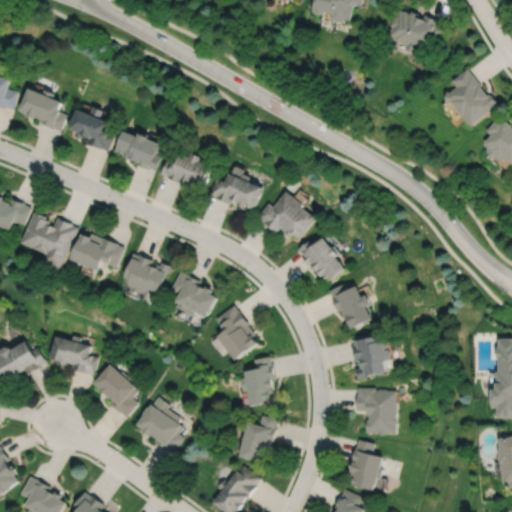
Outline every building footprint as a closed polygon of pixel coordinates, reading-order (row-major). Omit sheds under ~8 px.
[(321,12),(324,13),(324,10),(332,12),(331,17),(343,20),(344,17),(350,18),(354,1),(362,3),(362,0),(314,0),(312,10),(315,10),(315,12),(320,13),(321,12)] [(400,8),(397,14),(396,14),(391,24),(393,25),(388,35),(397,39),(397,38),(407,43),(405,47),(415,51),(419,44),(425,47),(430,36),(439,40),(446,25),(438,21),(439,19),(426,13),(424,17),(419,14),(420,12),(413,9),(411,12),(405,9),(404,10),(400,8)] [(0,105),(7,107),(7,106),(15,108),(19,90),(8,87),(11,76),(2,74),(3,68),(0,67),(0,105)] [(452,100),(471,124),(498,103),(496,102),(498,101),(492,93),(490,94),(489,93),(488,93),(482,85),(473,73),(468,67),(452,80),(457,86),(451,91),(447,90),(446,100),(452,100)] [(30,86),(21,108),(29,111),(27,114),(36,118),(37,115),(43,118),(41,122),(55,128),(55,127),(62,130),(69,114),(62,111),(62,109),(60,108),(63,100),(53,96),(55,92),(45,88),(44,92),(30,86)] [(78,107),(70,126),(79,130),(77,135),(84,138),(86,134),(91,136),(88,142),(103,148),(103,147),(110,150),(117,134),(108,130),(112,121),(102,116),(105,109),(95,105),(92,112),(80,107),(80,108),(78,107)] [(498,116),(488,130),(492,133),(485,143),(490,147),(488,150),(489,151),(488,151),(495,157),(496,156),(500,159),(504,155),(511,161),(511,124),(505,119),(503,120),(498,116)] [(126,129),(117,150),(125,153),(125,155),(132,158),(132,157),(138,159),(136,163),(150,168),(150,167),(156,169),(162,156),(156,154),(161,143),(154,140),(154,139),(150,137),(151,135),(141,131),(140,135),(126,129)] [(167,158),(161,173),(182,183),(183,180),(189,183),(190,182),(204,188),(209,177),(208,177),(212,166),(204,163),(205,161),(200,159),(201,156),(191,152),(190,155),(188,154),(188,155),(180,152),(175,162),(167,158)] [(234,165),(231,173),(229,172),(225,181),(217,177),(210,194),(216,196),(216,197),(231,204),(233,199),(238,201),(237,204),(244,207),(245,203),(254,206),(262,186),(248,181),(250,176),(243,173),(245,169),(234,165)] [(269,202),(258,217),(264,221),(263,222),(277,233),(281,227),(286,230),(285,232),(291,237),(293,233),(300,239),(316,218),(301,206),(303,203),(286,190),(274,206),(269,202)] [(0,231),(2,226),(11,229),(15,220),(25,224),(33,207),(25,204),(26,202),(12,197),(10,202),(4,199),(5,196),(0,194),(0,231)] [(35,211),(22,242),(46,252),(43,261),(63,269),(80,227),(73,224),(74,223),(59,217),(55,226),(50,224),(52,220),(47,218),(47,216),(35,211)] [(84,233),(74,258),(101,270),(105,261),(119,266),(127,247),(120,244),(121,243),(105,237),(105,238),(93,233),(92,236),(84,233)] [(323,237),(315,244),(311,239),(299,249),(303,254),(302,255),(312,267),(313,265),(318,271),(317,272),(321,277),(323,275),(328,282),(345,268),(336,256),(340,253),(334,244),(331,247),(323,237)] [(135,252),(129,266),(132,267),(127,278),(133,280),(131,285),(137,288),(137,287),(139,287),(138,289),(148,293),(149,291),(157,295),(166,274),(167,275),(171,265),(162,262),(160,265),(153,262),(154,259),(141,254),(141,255),(135,252)] [(181,271),(171,288),(180,293),(175,301),(181,304),(179,308),(193,316),(195,312),(206,318),(217,297),(211,294),(213,290),(205,286),(204,288),(199,285),(202,281),(188,274),(181,271)] [(344,284),(331,290),(334,296),(333,297),(339,311),(341,310),(347,322),(349,321),(352,329),(373,319),(367,306),(371,304),(367,295),(362,297),(357,286),(348,291),(344,284)] [(234,305),(216,318),(221,325),(220,325),(225,331),(217,337),(235,361),(258,343),(253,336),(256,334),(249,325),(250,323),(240,310),(239,311),(234,305)] [(353,339),(355,346),(353,346),(356,362),(359,361),(360,368),(356,369),(358,379),(385,373),(385,371),(386,371),(384,362),(388,361),(384,342),(380,343),(378,336),(377,336),(377,334),(353,339)] [(58,336),(52,358),(61,361),(61,363),(67,365),(68,363),(74,364),(72,369),(95,375),(99,357),(90,354),(93,346),(81,343),(82,337),(74,335),(72,341),(58,336)] [(511,338),(510,338),(499,339),(499,347),(498,347),(498,359),(500,359),(500,372),(497,372),(498,391),(493,391),(493,397),(492,397),(492,409),(498,409),(498,418),(511,417),(511,338)] [(2,350),(0,347),(0,379),(3,384),(11,379),(12,381),(20,376),(20,374),(26,370),(29,375),(41,367),(40,365),(47,361),(38,347),(33,350),(27,341),(12,350),(11,349),(6,347),(2,349),(2,350)] [(254,360),(256,370),(244,372),(245,378),(241,379),(243,392),(247,391),(250,406),(272,402),(270,394),(275,393),(272,380),(277,379),(274,364),(272,364),(271,356),(254,360)] [(112,365),(95,383),(102,389),(102,390),(109,396),(109,395),(114,399),(110,403),(121,413),(122,412),(128,417),(140,404),(133,398),(140,391),(137,388),(138,387),(131,381),(133,380),(123,371),(121,373),(112,365)] [(358,387),(358,395),(357,395),(357,410),(367,410),(367,416),(369,416),(369,419),(367,419),(367,433),(378,433),(378,434),(387,435),(387,433),(396,434),(397,421),(395,421),(395,411),(397,411),(397,391),(387,390),(387,389),(379,389),(379,390),(376,390),(376,388),(358,387)] [(158,396),(151,406),(150,405),(148,408),(147,407),(143,412),(145,414),(144,415),(145,416),(139,425),(145,430),(143,433),(148,437),(149,435),(155,439),(154,442),(166,450),(166,449),(173,454),(184,438),(178,433),(183,427),(177,423),(181,418),(167,408),(170,404),(158,396)] [(262,415),(260,426),(248,423),(240,452),(241,452),(239,458),(248,460),(252,462),(252,461),(261,463),(264,454),(267,454),(268,452),(270,452),(272,443),(273,444),(277,427),(279,419),(262,415)] [(511,438),(500,439),(501,451),(499,451),(501,465),(502,465),(505,485),(511,484),(511,488),(511,487),(511,438)] [(360,439),(358,447),(357,447),(353,463),(354,464),(351,472),(353,473),(352,476),(356,477),(353,486),(374,492),(376,487),(377,487),(379,479),(381,480),(384,469),(381,468),(384,457),(373,454),(376,444),(360,439)] [(0,446),(0,493),(3,497),(6,495),(13,490),(12,489),(21,482),(17,476),(20,474),(14,466),(12,468),(7,462),(11,459),(2,447),(1,448),(0,446)] [(243,465),(238,472),(237,472),(229,483),(224,479),(218,488),(222,491),(213,504),(223,511),(238,511),(244,505),(242,504),(247,498),(248,499),(258,486),(257,485),(261,478),(243,465)] [(32,477),(22,494),(29,498),(25,506),(28,507),(27,508),(31,511),(30,511),(64,511),(69,504),(62,500),(64,496),(57,492),(56,494),(51,491),(53,487),(39,480),(32,477)] [(345,489),(342,496),(341,495),(335,510),(338,511),(365,511),(366,511),(359,508),(364,498),(345,489)] [(86,492),(76,506),(81,510),(79,511),(103,511),(102,511),(107,505),(94,496),(93,497),(86,492)]
